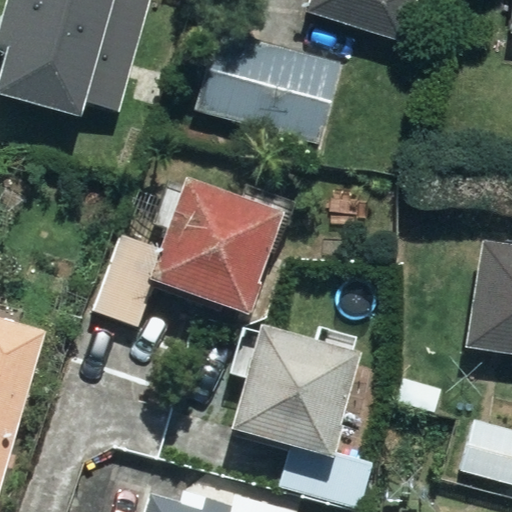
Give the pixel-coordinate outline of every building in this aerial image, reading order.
[(118,0),(8,0),(2,43),(13,45),(4,97),(100,113),(118,0)] [(407,39),(420,0),(314,0),(311,9),(407,39)] [(223,25),(200,106),(324,141),(347,59),(223,25)] [(292,207),(196,180),(165,287),(261,314),(292,207)] [(511,240),(489,237),(474,345),(511,350),(511,240)] [(0,511),(1,511),(46,350),(53,327),(0,311),(0,511)] [(362,332),(324,322),(322,332),(272,319),(269,328),(249,322),(236,370),(255,373),(240,422),(342,452),(370,345),(360,343),(362,332)] [(511,426),(474,418),(463,470),(511,481),(511,426)] [(186,499),(158,491),(151,511),(302,511),(303,509),(241,491),(239,498),(190,484),(186,499)]
